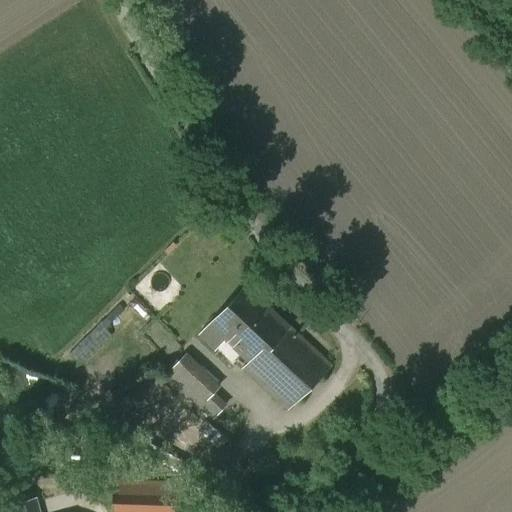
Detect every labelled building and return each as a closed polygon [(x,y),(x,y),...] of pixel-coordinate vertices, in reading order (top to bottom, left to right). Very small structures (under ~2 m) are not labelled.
[(287,327),(245,287),(210,325),(250,363),(252,365),(288,328),(287,327)] [(288,328),(252,365),(250,363),(246,367),(245,367),(244,368),(246,370),(285,407),(286,409),(288,407),(328,367),(330,365),(328,364),(288,327),(287,327),(288,328)] [(213,393),(178,361),(165,374),(200,407),(213,393)] [(183,511),(185,485),(113,483),(111,511),(183,511)] [(38,511),(35,498),(11,504),(13,511),(38,511)]
